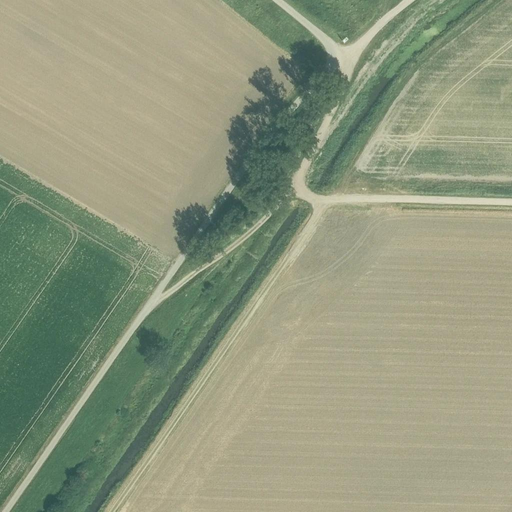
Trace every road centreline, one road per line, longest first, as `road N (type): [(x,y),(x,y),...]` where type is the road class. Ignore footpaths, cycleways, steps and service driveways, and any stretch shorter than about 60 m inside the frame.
road 1 (unclassified): [(6,511),(249,158),(339,59),(277,0)]
road 2 (track): [(298,184),(325,199),(511,203)]
road 3 (track): [(150,304),(298,184)]
road 4 (track): [(298,184),(341,87),(339,59)]
